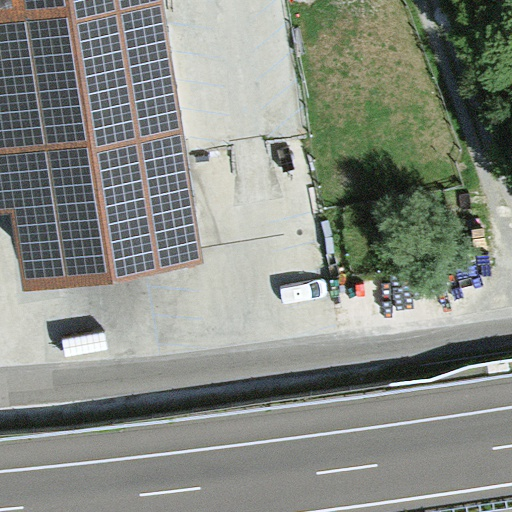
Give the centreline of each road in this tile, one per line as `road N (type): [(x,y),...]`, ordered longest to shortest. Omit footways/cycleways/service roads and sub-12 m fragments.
road 1 (motorway): [(511,445),(0,509)]
road 2 (residential): [(0,387),(511,326)]
